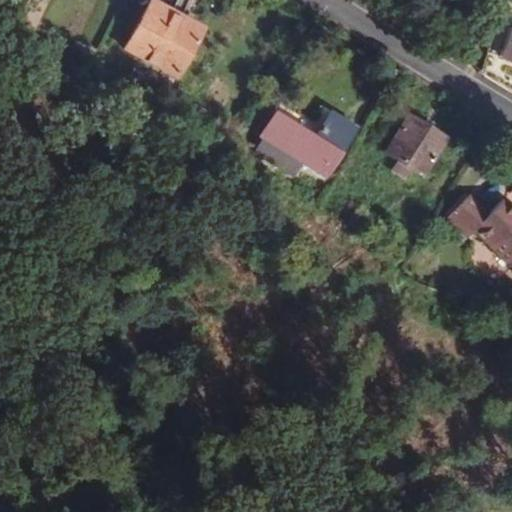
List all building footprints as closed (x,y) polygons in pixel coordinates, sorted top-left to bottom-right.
[(23,0),(13,22),(31,32),(45,0),(23,0)] [(202,29),(143,2),(121,50),(181,76),(202,29)] [(511,28),(501,59),(511,62),(511,28)] [(324,177),(355,127),(331,111),(314,138),(273,112),(258,137),(261,140),(255,153),(291,176),(299,163),(324,177)] [(445,139),(408,115),(384,154),(396,162),(390,171),(402,180),(409,170),(421,177),(445,139)] [(487,217),(467,197),(446,220),(465,237),(472,231),(511,269),(511,212),(501,202),(487,217)] [(388,232),(360,207),(349,220),(379,244),(388,232)] [(400,256),(389,246),(380,256),(393,266),(400,256)]
